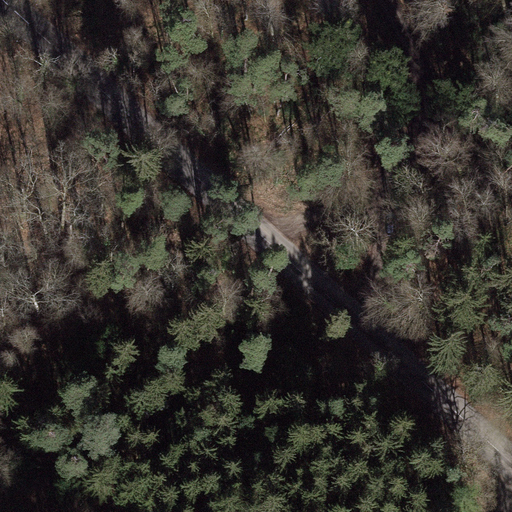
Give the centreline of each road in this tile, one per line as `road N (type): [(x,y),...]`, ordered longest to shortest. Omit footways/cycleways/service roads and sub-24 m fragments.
road 1 (tertiary): [(511,461),(4,0)]
road 2 (track): [(389,0),(421,66),(424,122),(382,208),(257,230)]
